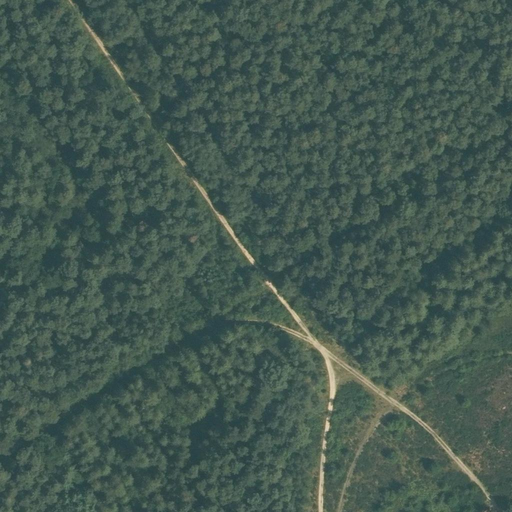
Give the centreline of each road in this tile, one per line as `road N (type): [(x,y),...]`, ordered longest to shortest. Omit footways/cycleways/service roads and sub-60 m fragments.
road 1 (track): [(70,0),(326,353),(332,389),(319,511)]
road 2 (track): [(269,283),(0,459)]
road 3 (track): [(326,353),(426,428),(495,507)]
